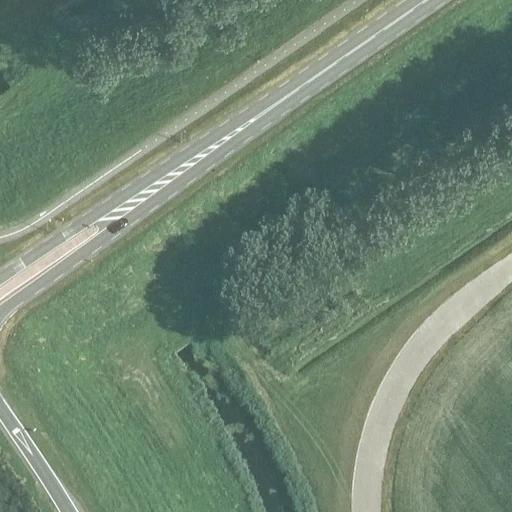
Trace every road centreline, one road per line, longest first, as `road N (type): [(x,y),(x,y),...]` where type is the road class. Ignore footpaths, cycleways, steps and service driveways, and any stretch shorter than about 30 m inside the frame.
road 1 (secondary): [(129,206),(427,0)]
road 2 (secondary): [(0,310),(97,241),(129,206)]
road 3 (secondary): [(129,206),(83,219),(0,278)]
road 4 (motorway): [(69,511),(0,406)]
